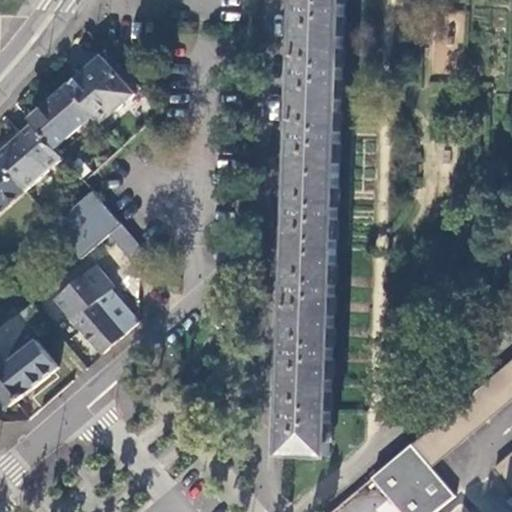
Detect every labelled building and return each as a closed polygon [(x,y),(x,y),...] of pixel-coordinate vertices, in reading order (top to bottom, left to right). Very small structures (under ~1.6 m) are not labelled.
[(345,0),(298,0),(298,2),(290,1),(290,8),(289,18),(298,18),(297,47),(344,49),(345,0)] [(342,112),(344,49),(297,47),(297,64),(288,64),(288,70),(287,79),(296,80),(295,111),(342,112)] [(104,58),(69,87),(94,116),(101,124),(135,95),(104,58)] [(94,116),(69,87),(31,120),(34,123),(56,149),(94,116)] [(340,176),(342,112),(295,111),(294,130),(286,129),(286,139),(286,144),(294,145),(293,175),(340,176)] [(0,160),(27,191),(64,158),(56,149),(34,123),(0,154),(0,160)] [(71,166),(85,182),(87,180),(95,171),(82,156),(71,166)] [(0,213),(27,191),(0,160),(0,213)] [(337,252),(340,176),(293,175),(291,204),(283,204),(282,220),(291,220),(290,251),(337,252)] [(123,225),(95,191),(57,224),(54,227),(82,260),(103,242),(123,225)] [(134,278),(143,279),(145,251),(123,225),(103,242),(134,278)] [(287,314),(335,316),(337,252),(290,251),(289,281),(281,280),(281,288),(281,296),(288,296),(287,314)] [(132,331),(140,322),(113,290),(114,287),(97,267),(58,299),(105,354),(132,331)] [(53,328),(34,304),(18,317),(37,340),(53,328)] [(286,384),(333,386),(335,316),(287,314),(287,346),(279,345),(279,351),(278,360),(286,360),(286,384)] [(37,340),(18,317),(4,328),(0,331),(0,348),(10,360),(37,340)] [(76,356),(53,328),(37,340),(60,368),(76,356)] [(60,368),(37,340),(10,360),(0,348),(0,392),(11,407),(60,368)] [(511,400),(511,362),(413,445),(433,468),(511,400)] [(283,455),(331,457),(333,409),(333,386),(286,384),(285,408),(277,408),(276,414),(276,422),(285,423),(283,455)] [(433,468),(413,445),(334,511),(384,511),(394,504),(401,511),(437,511),(457,496),(433,468)] [(511,455),(496,470),(511,488),(511,455)]
